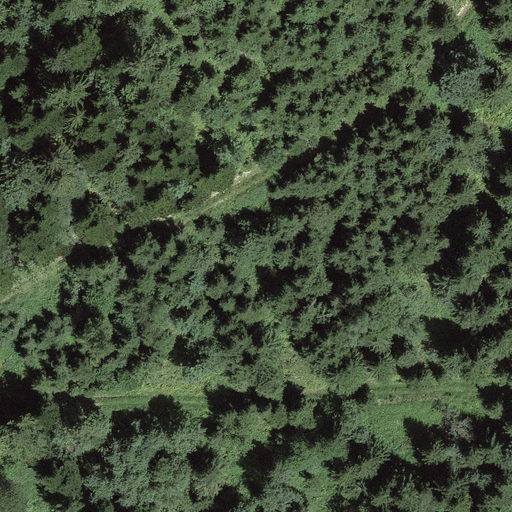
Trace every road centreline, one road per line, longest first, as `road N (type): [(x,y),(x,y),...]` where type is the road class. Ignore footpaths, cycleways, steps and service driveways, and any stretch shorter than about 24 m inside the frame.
road 1 (track): [(475,0),(363,118),(266,177),(0,286)]
road 2 (track): [(0,385),(89,401),(511,386)]
